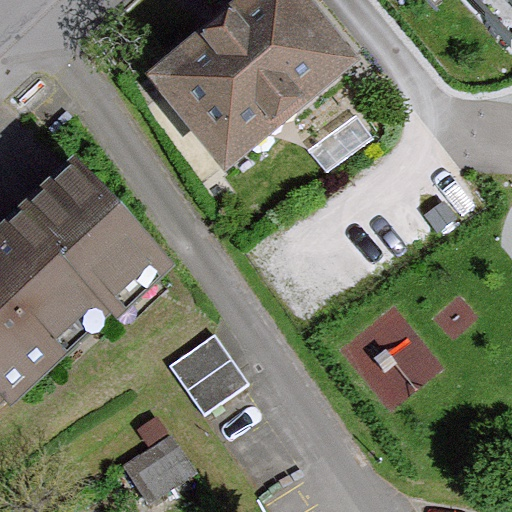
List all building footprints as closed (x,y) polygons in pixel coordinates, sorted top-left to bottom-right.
[(340,83),(267,0),(241,0),(126,100),(210,196),(340,83)] [(511,0),(458,0),(511,56),(511,0)] [(0,412),(144,281),(52,182),(0,230),(0,412)] [(208,348),(162,380),(199,431),(244,399),(208,348)] [(134,444),(143,460),(118,475),(139,511),(145,511),(191,486),(168,446),(162,449),(153,433),(134,444)]
